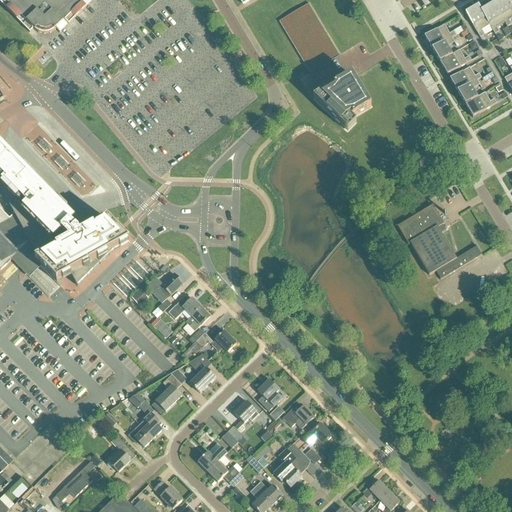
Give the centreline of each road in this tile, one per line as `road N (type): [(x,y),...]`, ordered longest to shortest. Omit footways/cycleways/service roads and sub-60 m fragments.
road 1 (residential): [(0,335),(26,309),(64,314),(160,223)]
road 2 (residential): [(468,169),(380,18)]
road 3 (tertiary): [(245,143),(277,102),(219,0)]
road 4 (residential): [(173,459),(178,440),(280,340)]
road 5 (tertiary): [(377,441),(280,340)]
road 6 (residential): [(132,186),(42,92)]
